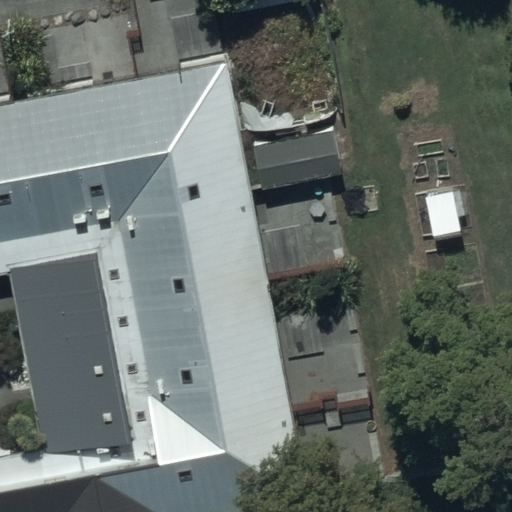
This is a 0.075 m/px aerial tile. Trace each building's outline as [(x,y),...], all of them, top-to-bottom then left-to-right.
[(222,0),(246,123),(339,104),(320,0),(222,0)] [(361,0),(378,93),(462,78),(447,0),(361,0)] [(173,511),(301,488),(260,267),(249,202),(223,65),(0,106),(0,266),(7,266),(39,439),(0,446),(0,508),(32,503),(33,511),(173,511)] [(252,132),(261,174),(338,158),(329,116),(252,132)] [(260,267),(340,253),(329,188),(249,202),(260,267)]
